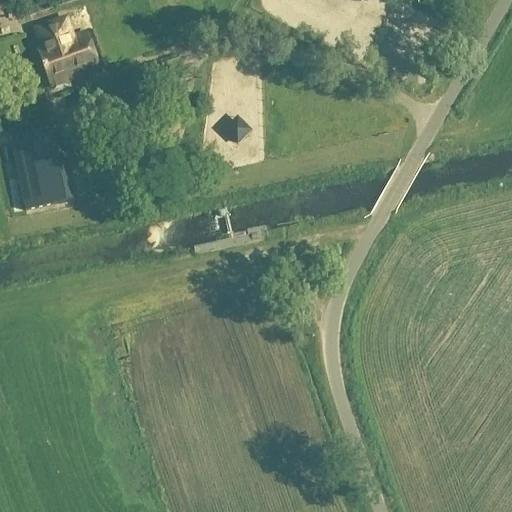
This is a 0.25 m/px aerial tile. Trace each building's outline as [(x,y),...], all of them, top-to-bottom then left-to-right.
[(85,0),(49,0),(53,11),(85,0)] [(0,25),(11,24),(8,7),(0,8),(0,25)] [(99,9),(86,13),(90,25),(102,21),(99,9)] [(43,48),(36,50),(47,89),(97,75),(86,36),(72,40),(66,20),(37,28),(43,48)] [(224,128),(242,128),(243,99),(225,98),(224,128)] [(63,204),(47,133),(9,142),(24,213),(63,204)]
